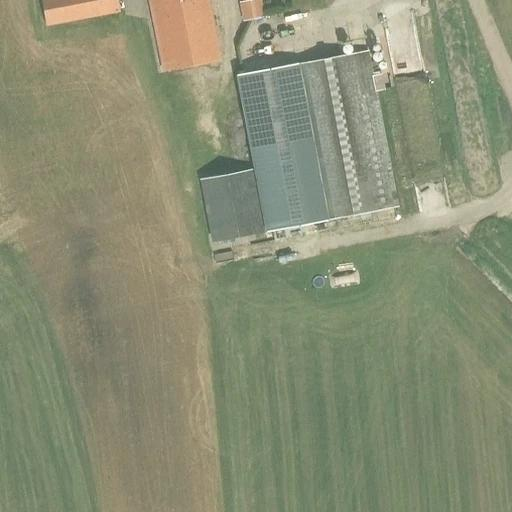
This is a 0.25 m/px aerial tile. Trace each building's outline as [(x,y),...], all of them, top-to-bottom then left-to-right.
[(116,0),(42,0),(47,24),(118,11),(116,0)] [(220,59),(208,0),(149,0),(163,70),(220,59)] [(241,15),(263,11),(261,0),(252,0),(239,2),(241,15)] [(77,24),(72,41),(90,46),(95,29),(77,24)] [(372,73),(368,51),(244,74),(273,229),(397,206),(376,92),(385,89),(382,73),(379,74),(379,71),(372,73)] [(254,168),(205,177),(216,242),(265,234),(254,168)]
